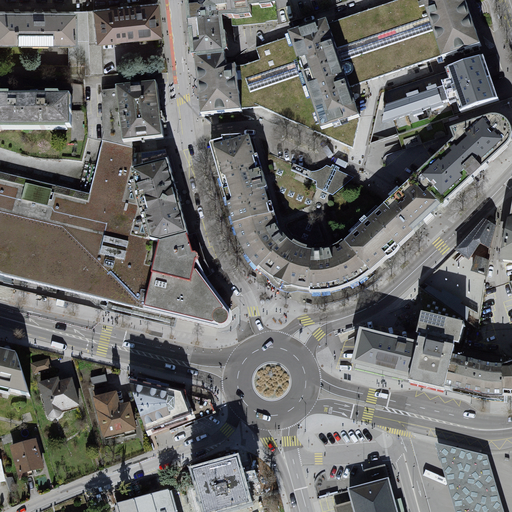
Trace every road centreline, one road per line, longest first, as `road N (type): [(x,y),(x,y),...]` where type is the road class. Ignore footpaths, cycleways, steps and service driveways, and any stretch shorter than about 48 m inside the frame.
road 1 (residential): [(271,344),(234,283),(207,215),(188,136),(172,0)]
road 2 (residential): [(249,406),(215,439),(20,511)]
road 3 (residential): [(345,317),(391,292),(511,173)]
road 4 (primary): [(509,428),(347,390),(305,368)]
road 5 (primary): [(246,354),(200,359),(43,328)]
road 6 (primary): [(43,328),(238,392)]
